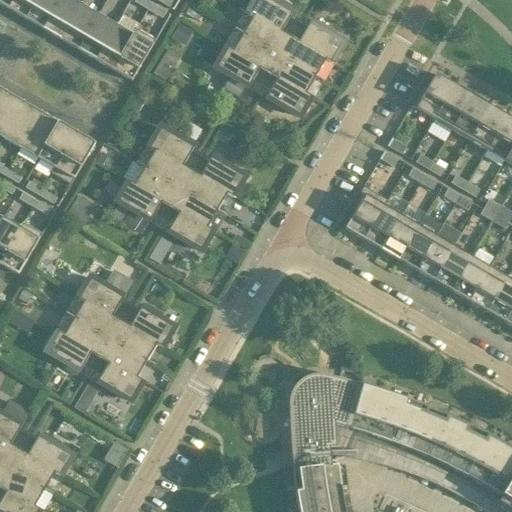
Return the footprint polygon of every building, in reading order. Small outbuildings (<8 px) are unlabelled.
[(0,0),(0,5),(7,10),(12,0),(0,0)] [(36,0),(12,0),(7,10),(24,20),(36,0)] [(36,0),(24,20),(42,30),(59,0),(36,0)] [(80,6),(70,0),(59,0),(42,30),(60,41),(80,6)] [(135,0),(134,3),(148,11),(152,5),(142,0),(135,0)] [(172,2),(168,0),(154,0),(168,8),(172,2)] [(281,33),(288,20),(292,14),(289,13),(292,9),(277,0),(275,0),(273,3),(267,0),(243,0),(238,10),(246,15),(252,19),(252,18),(280,34),(281,33)] [(165,13),(152,5),(148,11),(161,19),(165,13)] [(60,41),(77,51),(98,16),(80,6),(60,41)] [(202,13),(189,6),(185,14),(197,21),(202,13)] [(116,26),(98,16),(77,51),(95,61),(116,26)] [(132,36),(135,30),(138,25),(122,16),(116,26),(95,61),(112,72),(133,36),(132,36)] [(242,35),(279,57),(289,38),(281,33),(280,34),(252,18),(252,19),(242,35)] [(325,61),(331,65),(343,44),(327,35),(330,31),(314,22),(312,26),(309,25),(298,43),(297,45),(325,61)] [(171,39),(184,47),(193,33),(179,25),(171,39)] [(135,30),(132,36),(133,36),(112,72),(131,83),(155,41),(135,30)] [(268,75),(279,57),(242,35),(232,52),(260,69),(259,70),(268,75)] [(289,38),(279,57),(315,78),(325,61),(297,45),(298,43),(289,38)] [(232,52),(226,49),(215,69),(229,78),(227,82),(243,91),(246,87),(248,88),(259,70),(260,69),(232,52)] [(268,75),(276,80),(277,79),(305,95),(315,78),(279,57),(268,75)] [(410,107),(433,121),(453,86),(435,75),(424,94),(419,91),(410,107)] [(311,98),(305,95),(277,79),(276,80),(265,99),(268,100),(265,105),(282,114),(284,110),(299,118),(311,98)] [(453,86),(433,121),(450,131),(471,97),(453,86)] [(23,104),(5,93),(0,102),(0,137),(2,139),(23,104)] [(136,97),(126,113),(134,118),(143,102),(136,97)] [(471,97),(450,131),(468,141),(488,107),(471,97)] [(2,139),(20,149),(40,114),(23,104),(2,139)] [(488,107),(468,141),(486,152),(506,117),(488,107)] [(58,124),(40,114),(20,149),(37,160),(58,124)] [(511,120),(506,117),(486,152),(503,162),(511,147),(511,120)] [(55,170),(76,135),(58,124),(37,160),(54,169),(55,170)] [(243,136),(224,126),(216,140),(235,150),(243,136)] [(182,168),(182,167),(193,148),(191,147),(193,143),(177,133),(175,137),(160,129),(148,149),(154,153),(154,152),(182,168)] [(94,145),(76,135),(55,170),(54,169),(50,175),(70,186),(94,145)] [(405,148),(391,140),(387,147),(401,156),(405,148)] [(511,147),(503,162),(511,167),(511,147)] [(144,169),(180,191),(191,172),(182,167),(182,168),(154,152),(154,153),(144,169)] [(101,165),(107,156),(101,153),(96,162),(101,165)] [(383,153),(379,161),(393,169),(398,161),(383,153)] [(227,195),(226,195),(232,199),(244,178),(229,170),(232,165),(216,156),(213,160),(211,159),(200,177),(199,179),(227,195)] [(415,164),(427,171),(432,163),(419,156),(415,164)] [(444,170),(432,163),(427,171),(439,178),(444,170)] [(169,209),(180,191),(144,169),(134,186),(134,187),(161,203),(161,204),(169,209)] [(407,177),(419,184),(424,176),(412,169),(407,177)] [(21,178),(7,171),(4,177),(17,185),(21,178)] [(191,172),(180,191),(216,212),(226,195),(227,195),(199,179),(200,177),(191,172)] [(436,184),(424,176),(419,184),(431,191),(436,184)] [(450,184),(462,192),(467,184),(455,177),(450,184)] [(14,190),(1,182),(0,183),(0,189),(11,196),(14,190)] [(24,189),(39,197),(43,191),(28,182),(24,189)] [(153,217),(161,204),(161,203),(134,187),(134,186),(128,183),(116,203),(131,212),(123,225),(139,234),(147,221),(150,223),(153,217)] [(479,191),(467,184),(462,192),(474,199),(479,191)] [(344,230),(362,241),(383,206),(383,207),(387,202),(363,188),(351,209),(355,211),(344,230)] [(442,198),(454,205),(459,197),(447,190),(442,198)] [(56,199),(43,191),(39,197),(52,205),(56,199)] [(206,229),(207,229),(216,212),(180,191),(169,209),(178,214),(179,213),(206,229)] [(22,194),(18,200),(32,209),(36,203),(22,194)] [(86,203),(77,197),(67,215),(76,220),(86,203)] [(471,204),(459,197),(454,205),(467,212),(471,204)] [(484,208),(496,215),(501,207),(488,200),(484,208)] [(49,210),(36,203),(32,209),(45,217),(49,210)] [(400,217),(383,207),(383,206),(362,241),(380,251),(400,217)] [(511,213),(501,207),(496,215),(508,222),(511,214),(511,213)] [(491,223),(496,215),(484,208),(479,216),(491,223)] [(212,232),(207,229),(206,229),(179,213),(178,214),(167,233),(170,234),(167,239),(183,248),(185,244),(201,253),(212,232)] [(496,215),(491,223),(504,230),(508,222),(496,215)] [(418,227),(400,217),(380,251),(398,261),(418,227)] [(418,227),(398,261),(415,272),(436,237),(442,227),(424,217),(418,227)] [(0,223),(0,264),(20,230),(18,229),(2,220),(0,223)] [(20,230),(0,264),(0,265),(18,276),(42,235),(22,224),(18,229),(20,230)] [(453,248),(436,237),(415,272),(433,282),(453,248)] [(159,239),(148,258),(159,265),(171,246),(159,239)] [(242,240),(238,247),(244,250),(248,243),(242,240)] [(226,259),(235,265),(243,253),(233,247),(226,259)] [(450,292),(471,258),(453,248),(433,282),(450,292)] [(489,269),(471,258),(450,292),(469,303),(489,269)] [(486,313),(506,279),(489,269),(469,303),(486,313)] [(111,319),(112,317),(123,299),(120,297),(123,293),(107,283),(104,288),(89,279),(77,299),(83,303),(83,302),(111,319)] [(511,309),(511,282),(506,279),(486,313),(504,324),(511,309)] [(30,295),(22,290),(17,299),(25,304),(30,295)] [(73,320),(110,341),(120,323),(112,317),(111,319),(83,302),(83,303),(73,320)] [(156,345),(162,349),(174,329),(159,320),(161,315),(145,306),(143,310),(140,309),(129,328),(129,329),(156,345)] [(18,329),(24,318),(12,312),(6,322),(18,329)] [(99,359),(110,341),(73,320),(64,336),(63,337),(91,353),(90,354),(99,359)] [(120,323),(110,341),(146,362),(156,345),(129,329),(129,328),(120,323)] [(318,326),(309,338),(318,345),(327,333),(318,326)] [(63,337),(64,336),(58,333),(46,353),(61,362),(58,366),(74,376),(77,371),(79,373),(90,354),(91,353),(63,337)] [(99,359),(108,364),(108,363),(136,379),(146,362),(110,341),(99,359)] [(142,382),(136,379),(108,363),(108,364),(97,383),(99,385),(97,389),(113,398),(115,394),(130,403),(142,382)] [(355,366),(341,363),(340,372),(353,375),(355,366)] [(446,417),(428,409),(406,401),(392,396),(377,391),(362,387),(343,382),(334,379),(324,377),(318,377),(316,377),(311,377),(307,378),(303,380),(299,383),(296,386),(293,389),(291,394),(290,398),(288,407),(288,412),(290,451),(292,472),(297,511),(511,511),(511,450),(506,447),(488,437),(469,427),(446,417)] [(107,412),(122,419),(130,404),(115,396),(107,412)] [(75,409),(85,415),(91,405),(81,399),(75,409)] [(0,442),(9,447),(10,446),(21,427),(18,426),(20,421),(4,412),(2,416),(0,415),(0,442)] [(54,474),(59,478),(71,457),(57,448),(59,444),(43,435),(41,439),(38,437),(27,456),(26,457),(54,474)] [(0,465),(7,469),(18,451),(10,446),(9,447),(0,442),(0,465)] [(128,452),(115,444),(105,461),(118,469),(128,452)] [(18,451),(7,469),(44,491),(54,474),(26,457),(27,456),(18,451)] [(0,481),(0,489),(5,493),(6,492),(34,508),(34,507),(44,491),(7,469),(0,481)] [(39,511),(40,511),(34,507),(34,508),(6,492),(5,493),(0,501),(0,511),(39,511)]
